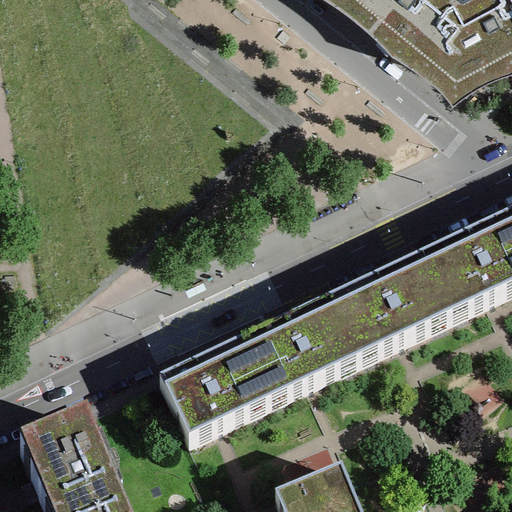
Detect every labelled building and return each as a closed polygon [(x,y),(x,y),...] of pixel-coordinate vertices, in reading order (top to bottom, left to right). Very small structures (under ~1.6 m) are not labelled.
[(511,0),(353,0),(402,39),(453,80),(511,48),(511,0)] [(417,267),(446,330),(511,298),(511,226),(510,223),(417,267)] [(327,310),(357,372),(446,330),(417,267),(327,310)] [(237,352),(266,415),(357,372),(327,310),(237,352)] [(160,389),(189,451),(266,415),(237,352),(160,389)] [(65,434),(35,446),(37,450),(20,457),(25,469),(26,469),(33,466),(38,478),(31,481),(30,481),(43,511),(122,511),(120,506),(122,505),(101,454),(98,455),(87,428),(67,437),(65,434)] [(355,511),(342,479),(275,507),(277,511),(355,511)]
